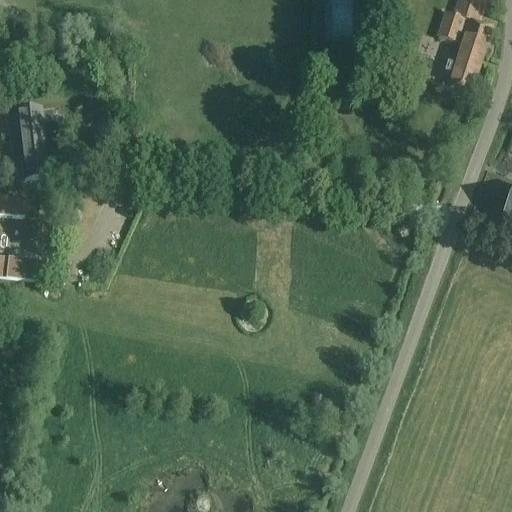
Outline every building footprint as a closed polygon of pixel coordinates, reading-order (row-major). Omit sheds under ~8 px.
[(458,0),(453,18),(446,16),(439,41),(458,47),(444,90),(451,92),(470,98),(492,31),(473,24),(476,13),(481,15),(486,0),(458,0)] [(24,182),(28,181),(48,179),(45,158),(57,157),(55,140),(60,138),(63,135),(64,130),(64,125),(61,121),(57,119),(53,118),(52,113),(40,114),(40,111),(16,114),(18,133),(10,134),(13,156),(21,155),(24,182)] [(511,195),(501,226),(511,230),(511,195)] [(0,219),(23,221),(24,200),(0,199),(0,219)] [(0,280),(38,282),(38,260),(0,259),(0,280)]
